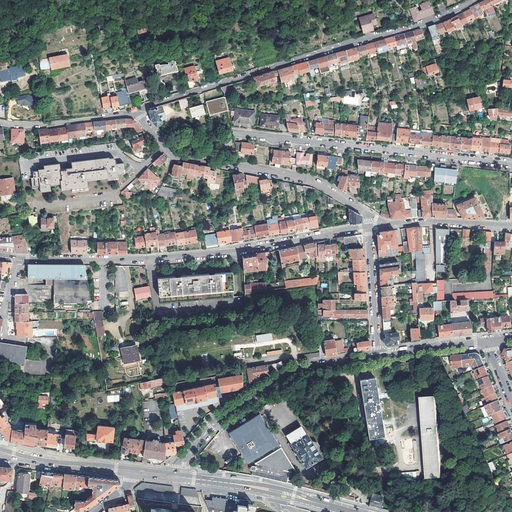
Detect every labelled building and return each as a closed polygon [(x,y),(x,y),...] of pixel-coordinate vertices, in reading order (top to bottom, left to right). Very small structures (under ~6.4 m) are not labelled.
[(491,4),(489,0),(485,0),(480,3),(478,3),(482,10),(486,8),(489,14),(495,11),(491,4)] [(418,11),(421,18),(424,17),(434,13),(430,2),(421,5),(422,10),(418,11)] [(446,10),(444,3),(437,5),(440,13),(446,10)] [(469,8),(470,10),(474,17),(483,13),(482,10),(478,3),(475,5),(469,8)] [(418,11),(417,6),(411,8),(414,20),(421,18),(418,11)] [(470,10),(460,14),(464,23),(468,22),(471,20),(474,19),(474,17),(470,10)] [(364,33),(373,30),(371,26),(376,24),(374,14),(360,19),(364,33)] [(461,25),(457,16),(450,20),(454,28),(461,25)] [(229,26),(230,29),(239,26),(236,19),(230,21),(231,25),(229,26)] [(450,20),(443,22),(446,30),(447,32),(454,28),(450,20)] [(443,22),(435,26),(438,33),(446,30),(443,22)] [(105,25),(104,23),(98,24),(98,26),(95,26),(96,31),(105,31),(105,25)] [(137,28),(133,29),(135,35),(139,34),(138,32),(145,30),(144,24),(136,27),(137,28)] [(430,26),(429,26),(433,39),(439,37),(438,33),(435,26),(435,24),(430,26)] [(413,31),(415,40),(422,38),(422,39),(424,39),(421,29),(415,31),(413,31)] [(411,32),(403,34),(406,43),(406,44),(412,42),(414,49),(415,48),(417,48),(415,40),(413,31),(411,32)] [(396,36),(394,37),(396,45),(403,44),(406,43),(403,34),(396,36)] [(396,45),(394,37),(387,39),(384,40),(386,48),(396,45)] [(379,41),(375,42),(377,52),(378,53),(387,51),(386,48),(384,40),(379,41)] [(370,44),(365,45),(367,54),(367,55),(377,52),(375,42),(370,44)] [(365,45),(359,47),(361,55),(367,54),(365,45)] [(349,50),(345,51),(348,61),(358,58),(357,52),(356,48),(349,50)] [(338,63),(339,63),(340,67),(349,65),(348,61),(345,51),(341,52),(336,54),(338,63)] [(221,54),(214,55),(219,73),(232,70),(229,58),(225,59),(224,53),(221,54)] [(331,55),(326,56),(329,65),(329,66),(338,63),(336,54),(331,55)] [(51,59),(52,66),(52,69),(53,69),(69,66),(67,56),(51,59)] [(324,57),(317,59),(318,67),(319,68),(329,65),(326,56),(324,57)] [(309,70),(311,76),(315,75),(313,69),(318,67),(317,59),(314,60),(307,62),(309,70)] [(157,77),(177,71),(176,66),(175,67),(174,64),(175,64),(174,61),(167,62),(168,65),(165,66),(165,65),(159,66),(159,65),(154,66),(155,70),(156,70),(157,72),(156,73),(157,77)] [(295,74),(309,70),(307,62),(302,63),(292,66),(295,74)] [(435,63),(426,66),(428,75),(438,72),(435,63)] [(0,70),(0,78),(1,82),(25,76),(23,65),(0,70)] [(42,67),(44,75),(52,74),(51,69),(52,69),(52,66),(50,66),(50,65),(42,67)] [(329,65),(319,68),(320,74),(330,71),(329,66),(329,65)] [(189,81),(187,82),(189,89),(194,88),(194,86),(195,86),(195,83),(193,83),(193,80),(198,79),(195,66),(185,69),(186,73),(189,81)] [(279,79),(295,74),(292,66),(288,67),(289,70),(287,70),(285,68),(278,71),(279,75),(279,79)] [(270,87),(276,85),(275,80),(274,76),(279,75),(278,71),(276,71),(253,78),(251,79),(252,84),(255,83),(256,86),(267,83),(267,85),(270,85),(270,87)] [(141,89),(142,94),(144,103),(154,100),(148,80),(137,82),(136,78),(125,81),(127,89),(128,91),(128,93),(141,89)] [(502,87),(511,88),(511,80),(503,79),(502,87)] [(229,92),(229,85),(220,88),(222,94),(229,92)] [(116,97),(118,106),(119,110),(125,108),(124,105),(131,103),(129,94),(128,93),(128,91),(115,94),(116,97)] [(102,98),(103,105),(104,110),(105,109),(106,112),(107,112),(107,113),(113,112),(112,108),(110,98),(108,92),(107,92),(108,97),(102,98)] [(16,98),(18,105),(21,104),(24,103),(32,108),(37,101),(28,95),(16,98)] [(110,98),(112,108),(118,106),(116,97),(110,98)] [(223,97),(206,102),(210,114),(215,113),(214,110),(219,109),(220,111),(227,110),(223,97)] [(187,98),(179,100),(182,109),(190,107),(187,98)] [(478,98),(472,99),(474,109),(481,108),(478,98)] [(474,109),(472,99),(466,100),(468,111),(474,109)] [(104,110),(103,105),(96,106),(97,114),(104,114),(104,110)] [(166,116),(163,105),(150,109),(149,111),(153,122),(157,127),(163,122),(162,121),(165,118),(166,116)] [(203,105),(190,109),(193,118),(206,114),(203,105)] [(253,124),(254,111),(235,109),(234,121),(253,124)] [(496,121),(497,115),(497,110),(488,110),(490,118),(490,121),(496,121)] [(277,128),(279,116),(262,114),(260,126),(277,128)] [(323,123),(322,119),(317,118),(315,132),(321,133),(320,135),(323,135),(323,133),(323,123)] [(119,127),(124,127),(125,119),(118,120),(115,120),(116,127),(119,127)] [(133,127),(136,129),(139,126),(133,120),(129,119),(125,119),(124,127),(133,127)] [(106,128),(116,127),(115,120),(107,121),(105,121),(106,128)] [(103,132),(106,131),(106,128),(105,121),(95,122),(93,122),(95,131),(97,131),(97,129),(103,129),(103,132)] [(291,124),(292,121),(287,123),(289,130),(292,130),(294,130),(299,131),(297,125),(294,125),(294,124),(291,124)] [(350,122),(348,121),(348,125),(347,136),(366,138),(367,132),(368,129),(368,123),(362,122),(362,126),(350,125),(350,122)] [(84,123),(85,124),(85,130),(91,130),(92,136),(95,136),(95,131),(93,122),(86,123),(84,123)] [(323,123),(323,133),(332,134),(333,128),(331,128),(332,124),(323,123)] [(78,125),(75,125),(76,137),(86,136),(85,130),(85,124),(78,125)] [(66,128),(67,138),(76,137),(75,125),(69,126),(66,126),(66,128)] [(373,132),(367,132),(366,138),(376,139),(378,128),(374,127),(373,129),(373,132)] [(378,128),(376,139),(390,141),(391,132),(387,132),(388,128),(378,127),(378,128)] [(68,140),(67,138),(66,128),(62,129),(57,129),(59,141),(59,143),(68,142),(68,140)] [(39,142),(49,142),(48,130),(48,129),(43,130),(39,130),(38,130),(39,142)] [(59,141),(57,129),(52,129),(48,130),(49,142),(59,141)] [(397,133),(396,142),(409,143),(410,130),(398,129),(397,133)] [(410,130),(409,143),(416,144),(416,147),(419,148),(421,136),(415,135),(415,131),(410,130)] [(17,131),(12,131),(12,143),(23,143),(23,131),(17,131)] [(142,138),(148,136),(144,132),(134,136),(133,136),(129,138),(136,151),(141,149),(139,145),(144,142),(142,138)] [(432,135),(421,134),(421,136),(419,148),(423,148),(423,146),(427,146),(427,145),(432,145),(432,136),(432,135)] [(482,137),(482,136),(472,135),(471,139),(470,150),(476,150),(475,154),(480,154),(480,150),(482,137)] [(432,136),(432,145),(440,146),(441,137),(432,136)] [(441,137),(440,146),(449,147),(450,137),(441,136),(441,137)] [(489,151),(490,138),(490,137),(488,136),(488,140),(484,139),(484,137),(482,137),(480,150),(483,151),(489,151)] [(461,138),(450,137),(449,147),(460,149),(461,138)] [(471,139),(461,138),(460,149),(464,149),(464,152),(470,153),(470,150),(471,139)] [(500,139),(490,138),(489,151),(488,155),(492,156),(493,152),(495,152),(499,153),(500,144),(500,142),(500,139)] [(237,150),(241,150),(241,152),(252,153),(254,143),(235,141),(237,150)] [(508,154),(509,152),(509,148),(510,145),(510,144),(508,144),(508,146),(500,144),(499,153),(508,154)] [(194,152),(193,156),(201,158),(211,158),(212,152),(202,151),(194,150),(194,152)] [(280,163),(282,151),(274,150),(273,157),(272,157),(271,162),(280,163)] [(296,162),(296,159),(296,158),(289,157),(290,152),(282,151),(280,163),(288,164),(289,161),(290,161),(290,164),(295,165),(297,165),(296,162)] [(295,152),(296,158),(296,159),(296,162),(311,164),(312,154),(306,153),(306,157),(301,156),(302,153),(296,152),(295,152)] [(164,153),(153,163),(154,164),(155,163),(159,166),(168,157),(166,155),(164,153)] [(316,165),(326,166),(327,157),(317,155),(316,165)] [(108,157),(71,162),(72,168),(60,169),(59,164),(44,166),(44,169),(38,170),(38,171),(33,172),(34,178),(31,178),(33,189),(39,188),(40,193),(51,191),(50,186),(60,185),(61,190),(71,189),(72,192),(88,190),(87,181),(107,178),(108,180),(118,179),(118,175),(125,174),(123,163),(114,164),(113,158),(109,159),(108,157)] [(327,157),(326,166),(335,168),(335,164),(337,164),(337,158),(327,157)] [(368,161),(357,160),(358,170),(365,170),(365,176),(369,177),(370,171),(371,162),(368,162),(368,161)] [(395,173),(403,174),(406,175),(407,169),(409,169),(409,166),(409,162),(406,161),(406,165),(399,164),(399,165),(396,165),(395,173)] [(180,177),(180,175),(183,163),(179,162),(178,162),(177,165),(174,164),(173,165),(172,169),(171,175),(180,177)] [(373,162),(371,162),(370,171),(378,172),(378,174),(382,174),(382,172),(383,163),(373,162)] [(186,177),(186,175),(189,164),(185,163),(183,163),(180,175),(186,177)] [(383,163),(382,172),(382,174),(387,175),(387,173),(395,173),(396,165),(383,163)] [(189,164),(186,175),(186,177),(186,178),(192,180),(193,177),(194,174),(195,165),(191,164),(189,164)] [(417,166),(416,175),(425,176),(427,177),(430,177),(430,170),(434,171),(434,165),(434,164),(431,164),(430,167),(419,166),(419,167),(417,166)] [(201,166),(195,165),(194,174),(203,176),(204,167),(201,166)] [(435,165),(434,165),(434,171),(433,180),(445,182),(446,169),(446,166),(441,165),(440,169),(434,168),(435,165)] [(416,175),(417,166),(409,166),(409,169),(408,176),(416,176),(416,175)] [(446,169),(445,182),(456,183),(457,167),(452,166),(452,170),(446,169)] [(215,175),(215,172),(209,171),(209,169),(209,168),(204,167),(203,176),(207,177),(207,182),(218,184),(219,176),(215,175)] [(144,174),(140,177),(139,179),(150,189),(159,180),(148,170),(144,174)] [(330,182),(345,192),(346,191),(347,182),(347,176),(347,173),(347,171),(344,171),(343,176),(340,182),(338,181),(334,179),(332,181),(331,180),(330,181),(330,182)] [(234,187),(235,188),(247,186),(247,181),(244,181),(243,178),(242,178),(241,174),(237,173),(232,172),(234,187)] [(347,176),(347,182),(349,182),(348,186),(359,187),(358,177),(354,177),(351,176),(347,176)] [(0,179),(0,194),(7,194),(7,198),(15,197),(12,178),(0,179)] [(259,182),(261,192),(271,190),(268,179),(262,178),(262,180),(259,181),(259,182)] [(296,184),(297,194),(305,193),(304,186),(296,184)] [(312,187),(304,186),(305,193),(305,196),(313,195),(312,187)] [(418,211),(418,217),(425,217),(432,217),(431,210),(432,204),(432,200),(432,194),(423,196),(416,197),(416,202),(416,204),(422,203),(422,209),(422,210),(421,211),(421,209),(418,209),(419,211),(418,211)] [(389,213),(391,220),(395,219),(411,218),(417,217),(417,211),(408,212),(407,208),(404,209),(404,198),(398,199),(393,200),(394,203),(390,203),(390,200),(389,200),(386,201),(389,213)] [(456,206),(462,218),(470,219),(480,219),(483,218),(484,220),(495,220),(491,211),(487,213),(486,211),(482,213),(480,209),(478,204),(475,198),(456,206)] [(431,210),(432,217),(445,218),(445,210),(446,205),(432,204),(431,210)] [(124,205),(114,206),(115,211),(120,210),(121,217),(125,217),(125,211),(124,205)] [(361,216),(349,209),(350,220),(350,224),(350,225),(356,224),(361,223),(361,216)] [(445,210),(445,218),(458,218),(455,211),(445,210)] [(389,213),(381,211),(380,215),(390,220),(391,220),(389,213)] [(314,216),(309,217),(310,228),(318,226),(316,214),(314,215),(314,216)] [(266,221),(267,224),(267,226),(279,224),(279,222),(277,216),(272,217),(273,219),(266,221)] [(279,222),(279,224),(281,233),(288,232),(286,221),(286,217),(282,218),(283,222),(279,222)] [(301,219),(303,229),(310,228),(309,217),(304,218),(301,219)] [(53,218),(41,218),(41,229),(48,229),(48,228),(53,228),(53,218)] [(303,233),(303,229),(301,219),(294,220),(295,230),(298,230),(299,231),(297,231),(297,234),(303,233)] [(294,220),(286,221),(288,232),(295,230),(294,220)] [(267,226),(267,224),(254,226),(254,227),(254,228),(256,237),(269,235),(267,226)] [(279,224),(267,226),(269,235),(281,233),(279,224)] [(244,226),(241,227),(242,229),(244,239),(256,237),(254,228),(254,227),(245,229),(244,226)] [(421,237),(421,227),(420,227),(417,228),(415,228),(416,253),(416,254),(424,254),(430,254),(430,253),(430,246),(421,246),(421,237)] [(416,253),(415,228),(403,229),(401,229),(402,236),(404,236),(407,236),(408,242),(407,242),(404,242),(403,242),(403,246),(402,247),(403,253),(411,252),(411,254),(416,253)] [(183,232),(185,244),(197,241),(195,229),(193,229),(193,230),(183,232)] [(230,231),(232,242),(239,240),(240,244),(244,243),(244,239),(242,229),(230,231)] [(155,233),(157,246),(159,246),(160,253),(162,253),(167,253),(166,246),(164,234),(163,234),(159,235),(158,230),(155,230),(155,233)] [(216,233),(217,234),(219,247),(226,246),(225,244),(232,243),(232,242),(230,231),(229,230),(216,233)] [(377,235),(378,250),(397,247),(394,230),(389,231),(379,232),(377,235)] [(175,234),(177,245),(185,244),(183,232),(175,234)] [(435,232),(436,272),(446,272),(449,233),(435,232)] [(487,274),(491,232),(488,232),(486,232),(485,240),(485,242),(484,248),(481,278),(481,279),(487,274)] [(178,252),(177,245),(175,234),(174,233),(170,233),(164,234),(166,246),(167,245),(169,253),(172,252),(178,252)] [(211,249),(219,247),(217,234),(204,237),(206,249),(211,249)] [(341,238),(338,238),(339,242),(343,242),(344,243),(347,243),(348,249),(356,249),(356,242),(355,236),(341,238)] [(146,247),(145,237),(135,238),(136,248),(146,247)] [(17,252),(27,252),(26,246),(25,246),(24,239),(12,241),(11,238),(0,238),(0,250),(8,251),(17,252)] [(83,253),(90,253),(90,249),(87,249),(87,240),(70,240),(71,253),(83,253)] [(105,242),(98,242),(98,243),(97,253),(100,254),(105,254),(105,242)] [(111,254),(117,254),(116,242),(105,242),(105,254),(111,254)] [(126,242),(116,242),(117,254),(121,254),(127,254),(126,242)] [(504,242),(495,242),(494,254),(503,254),(504,247),(504,242)] [(296,247),(298,260),(306,259),(305,252),(309,252),(310,258),(316,257),(316,256),(315,243),(304,246),(296,247)] [(290,249),(279,251),(282,267),(284,266),(284,264),(285,262),(287,262),(288,262),(288,263),(292,262),(292,261),(298,260),(296,247),(290,249)] [(397,247),(378,250),(378,256),(396,253),(398,253),(397,247)] [(363,248),(356,249),(348,249),(348,260),(352,260),(363,260),(363,254),(363,248)] [(269,256),(269,252),(267,253),(256,254),(257,270),(265,270),(264,256),(269,256)] [(242,257),(242,258),(243,272),(257,270),(256,254),(250,255),(242,257)] [(425,282),(424,254),(416,254),(416,261),(417,271),(417,282),(425,282)] [(159,296),(233,290),(231,271),(230,271),(229,259),(223,260),(224,273),(224,274),(214,275),(214,276),(209,277),(208,275),(203,275),(198,276),(180,277),(180,279),(175,279),(175,278),(157,279),(159,296)] [(353,273),(364,272),(364,266),(363,260),(352,260),(353,273)] [(4,262),(1,262),(1,272),(1,273),(6,274),(7,267),(10,267),(11,262),(4,262)] [(396,273),(400,272),(398,262),(379,265),(379,275),(396,273)] [(28,279),(45,279),(87,279),(85,270),(77,270),(77,266),(66,266),(37,265),(35,265),(35,269),(28,269),(28,279)] [(123,267),(115,267),(115,292),(127,292),(123,267)] [(365,278),(364,272),(353,273),(354,285),(356,285),(365,285),(365,278)] [(349,273),(347,273),(338,273),(338,285),(341,285),(341,279),(341,275),(349,275),(349,273)] [(396,280),(396,273),(379,275),(380,281),(380,288),(387,287),(387,281),(396,280)] [(286,289),(317,284),(317,278),(285,283),(286,289)] [(54,303),(66,303),(91,303),(87,279),(45,279),(45,290),(55,290),(54,300),(53,300),(53,303),(54,303)] [(245,295),(266,292),(264,280),(244,283),(245,295)] [(417,293),(437,293),(436,284),(417,284),(417,293)] [(365,289),(365,285),(356,285),(357,294),(366,294),(365,289)] [(391,286),(387,287),(380,288),(380,290),(381,297),(392,296),(391,286)] [(134,289),(135,299),(151,297),(149,288),(144,289),(143,287),(134,289)] [(493,296),(492,291),(452,294),(452,301),(455,301),(459,301),(466,300),(477,300),(493,299),(493,296)] [(437,302),(437,293),(417,293),(417,294),(418,303),(427,303),(427,302),(433,302),(437,302)] [(15,304),(27,304),(27,294),(15,295),(15,299),(15,304)] [(395,296),(392,296),(381,297),(381,304),(381,306),(395,305),(399,305),(399,303),(398,303),(395,302),(395,296)] [(450,313),(468,310),(467,307),(466,300),(459,301),(460,305),(455,306),(455,301),(452,301),(449,301),(450,309),(450,313)] [(334,311),(334,301),(329,301),(323,301),(323,304),(317,304),(318,307),(319,307),(323,307),(323,311),(334,311)] [(449,301),(444,301),(437,302),(433,302),(433,310),(450,309),(449,301)] [(408,313),(408,314),(408,316),(409,316),(412,316),(415,315),(418,315),(418,303),(413,303),(413,306),(414,312),(412,313),(412,312),(409,312),(409,313),(408,313)] [(15,313),(28,313),(27,304),(15,304),(15,313)] [(382,319),(389,318),(389,310),(394,310),(394,307),(395,307),(395,305),(381,306),(382,317),(382,319)] [(424,319),(428,319),(433,319),(432,309),(418,309),(419,319),(424,319)] [(329,321),(328,316),(331,316),(331,318),(367,318),(367,310),(334,311),(323,311),(320,311),(321,322),(329,321)] [(92,312),(94,320),(94,321),(102,321),(102,312),(92,312)] [(15,321),(28,321),(28,313),(15,313),(15,321)] [(500,317),(500,318),(501,328),(509,327),(508,316),(500,317)] [(385,339),(384,339),(385,344),(388,346),(399,344),(397,333),(391,334),(391,332),(390,332),(389,318),(382,319),(383,336),(385,335),(385,339)] [(501,328),(500,318),(480,320),(481,326),(487,325),(487,333),(501,331),(501,328)] [(451,337),(451,324),(450,319),(447,319),(448,324),(437,326),(439,338),(445,337),(451,337)] [(94,321),(97,336),(97,337),(104,336),(102,321),(94,321)] [(453,324),(451,324),(451,337),(461,335),(462,335),(471,334),(470,322),(454,324),(453,324)] [(32,337),(32,329),(15,329),(15,333),(17,333),(17,335),(15,335),(15,336),(29,337),(32,337)] [(419,330),(410,330),(410,343),(418,341),(420,341),(419,330)] [(272,340),(271,333),(256,335),(257,343),(272,340)] [(369,349),(368,338),(366,339),(366,341),(352,344),(352,348),(348,349),(348,352),(369,349)] [(333,355),(336,354),(334,341),(334,340),(319,342),(319,353),(319,357),(333,355)] [(341,340),(334,341),(336,354),(348,352),(348,349),(343,350),(341,340)] [(0,361),(24,365),(28,346),(0,341),(0,361)] [(134,346),(121,349),(124,364),(139,360),(138,355),(135,355),(134,346)] [(511,348),(506,350),(503,353),(508,364),(511,361),(511,348)] [(478,355),(476,353),(463,355),(462,356),(463,367),(463,368),(469,366),(472,368),(473,371),(484,366),(480,357),(478,355)] [(462,356),(451,356),(452,368),(463,367),(462,356)] [(272,372),(283,365),(281,362),(276,364),(271,364),(272,372)] [(272,372),(271,364),(247,369),(249,383),(258,381),(258,376),(268,374),(272,372)] [(488,375),(484,367),(474,371),(477,380),(488,375)] [(219,387),(215,387),(215,390),(219,389),(220,393),(243,389),(242,386),(242,375),(228,378),(228,376),(225,377),(225,379),(218,380),(219,387)] [(478,381),(482,390),(492,386),(488,376),(478,381)] [(166,377),(140,383),(141,388),(167,383),(166,377)] [(359,380),(369,439),(385,436),(375,378),(359,380)] [(176,392),(172,393),(173,396),(177,415),(182,414),(182,410),(181,404),(185,403),(185,404),(207,400),(206,399),(212,398),(213,404),(214,410),(219,407),(217,398),(215,390),(215,387),(214,384),(178,392),(178,391),(176,391),(176,392)] [(486,397),(495,393),(492,386),(482,390),(486,397)] [(489,405),(499,401),(495,393),(486,397),(488,402),(489,405)] [(426,478),(441,477),(436,396),(420,397),(426,478)] [(185,404),(185,403),(181,404),(182,410),(213,404),(212,398),(206,399),(207,400),(185,404)] [(492,415),(503,410),(499,401),(489,405),(486,406),(489,414),(490,416),(492,415)] [(174,404),(168,405),(171,419),(177,418),(174,404)] [(487,415),(489,414),(486,406),(481,408),(483,413),(485,412),(487,415)] [(503,410),(492,415),(496,423),(506,419),(503,410)] [(228,433),(248,464),(276,447),(279,445),(260,413),(228,433)] [(507,422),(496,426),(500,434),(511,430),(507,422)] [(11,430),(8,423),(1,429),(5,435),(8,439),(10,442),(11,430)] [(25,433),(24,432),(22,445),(28,446),(34,447),(34,443),(35,429),(35,427),(35,425),(26,424),(25,433)] [(97,433),(96,432),(95,435),(87,434),(86,440),(96,441),(96,440),(112,442),(114,428),(97,426),(97,429),(96,429),(96,430),(97,430),(97,433)] [(286,435),(306,467),(321,458),(316,451),(318,450),(319,445),(316,441),(312,441),(311,442),(300,426),(286,435)] [(47,430),(46,430),(35,429),(34,443),(44,445),(45,445),(47,433),(47,430)] [(511,430),(511,429),(511,430),(500,434),(499,434),(501,440),(502,443),(504,443),(511,439),(511,438),(511,430)] [(22,445),(24,432),(11,430),(10,442),(17,444),(22,445)] [(64,446),(65,438),(61,437),(61,434),(47,433),(45,445),(57,447),(57,442),(60,442),(60,445),(64,446)] [(65,433),(65,438),(64,446),(64,447),(74,448),(75,436),(67,435),(67,433),(65,433)] [(184,443),(182,435),(177,435),(173,436),(175,443),(176,447),(177,446),(181,446),(184,443)] [(132,452),(133,439),(133,437),(132,436),(131,439),(123,438),(121,454),(125,454),(125,451),(132,452)] [(133,439),(132,452),(139,453),(138,456),(143,457),(145,440),(133,439)] [(165,443),(157,442),(152,441),(145,440),(143,457),(152,458),(153,459),(156,458),(165,459),(165,455),(165,444),(165,443)] [(165,444),(165,455),(174,454),(176,451),(176,447),(175,443),(165,444)] [(299,476),(281,447),(277,449),(254,464),(258,465),(258,466),(256,465),(255,465),(254,465),(253,466),(253,467),(252,467),(252,468),(253,469),(253,470),(254,470),(255,470),(254,473),(283,481),(283,479),(285,479),(286,479),(287,479),(287,478),(287,477),(287,476),(286,476),(286,475),(284,475),(285,473),(299,476)] [(0,478),(11,480),(12,468),(8,467),(0,466),(0,478)] [(42,475),(41,478),(39,487),(41,488),(42,484),(51,486),(54,473),(49,472),(42,471),(42,475)] [(54,485),(64,486),(65,474),(57,473),(54,473),(51,486),(50,488),(53,489),(54,485)] [(27,493),(30,475),(20,474),(17,492),(27,493)] [(65,474),(64,486),(63,488),(75,489),(77,475),(69,474),(65,474)] [(80,475),(77,475),(75,489),(74,491),(83,492),(84,486),(86,486),(88,487),(88,486),(89,476),(80,475)] [(89,476),(88,486),(93,486),(93,493),(91,492),(85,497),(87,499),(84,501),(75,500),(74,508),(70,511),(69,511),(82,511),(88,508),(119,485),(119,482),(118,479),(109,478),(89,476)] [(143,491),(144,491),(172,494),(173,486),(155,484),(142,483),(134,488),(137,499),(143,499),(143,491)] [(0,511),(11,511),(14,491),(9,491),(7,494),(5,511),(0,511),(0,488),(0,487),(0,486),(0,511)] [(200,497),(197,492),(196,489),(182,488),(181,495),(200,497)] [(109,511),(137,511),(132,492),(128,493),(130,504),(128,504),(122,506),(109,509),(109,511)] [(36,502),(38,493),(29,493),(28,500),(36,502)] [(369,505),(379,508),(382,496),(373,494),(370,504),(369,505)] [(159,509),(172,510),(173,503),(143,499),(142,507),(159,509)] [(206,502),(209,511),(253,511),(254,510),(254,507),(249,507),(249,501),(240,500),(239,505),(238,505),(235,505),(206,502)]
